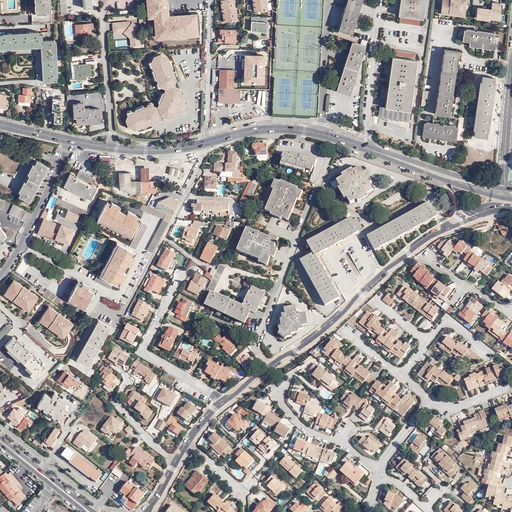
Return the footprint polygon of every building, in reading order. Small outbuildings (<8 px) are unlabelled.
[(37,0),(38,14),(36,14),(32,15),(32,23),(51,22),(50,0),(37,0)] [(59,0),(61,14),(67,14),(65,0),(59,0)] [(153,18),(156,39),(198,36),(197,13),(169,15),(168,0),(145,0),(147,18),(153,18)] [(347,0),(339,30),(352,34),(354,26),(356,21),(362,1),(361,0),(347,0)] [(402,0),(400,16),(420,19),(423,0),(402,0)] [(448,13),(448,15),(465,17),(466,0),(442,0),(441,12),(448,13)] [(499,20),(501,3),(492,2),(491,9),(477,7),(476,18),(490,20),(490,19),(499,20)] [(268,9),(267,3),(253,5),(254,11),(268,9)] [(266,33),(268,17),(251,16),(251,21),(250,31),(266,33)] [(421,19),(400,16),(399,23),(420,26),(421,19)] [(113,33),(123,33),(130,38),(130,46),(141,45),(139,30),(137,29),(139,27),(132,22),(131,23),(128,21),(112,23),(113,33)] [(93,23),(75,25),(76,34),(84,34),(83,32),(94,31),(93,23)] [(236,42),(236,29),(218,29),(218,42),(224,42),(225,41),(236,42)] [(494,37),(494,32),(476,30),(476,29),(474,29),(474,30),(466,29),(466,30),(464,30),(462,41),(469,42),(469,46),(492,49),(495,49),(496,37),(494,37)] [(11,41),(11,47),(42,45),(44,82),(57,81),(55,40),(42,40),(42,33),(7,34),(7,38),(5,38),(5,42),(11,41)] [(0,47),(11,47),(11,41),(5,42),(5,38),(7,38),(7,34),(0,34),(0,47)] [(350,95),(353,85),(354,80),(361,60),(362,56),(367,41),(362,39),(360,44),(354,42),(353,46),(352,46),(337,91),(350,95)] [(449,116),(459,51),(443,49),(434,114),(449,116)] [(416,53),(395,50),(394,57),(415,60),(416,53)] [(176,79),(168,57),(161,54),(154,57),(154,58),(151,63),(160,86),(166,89),(157,108),(151,105),(129,114),(126,120),(129,127),(136,130),(157,121),(160,115),(167,118),(174,115),(175,112),(178,113),(184,111),(186,105),(184,100),(181,99),(182,96),(180,89),(173,86),(176,79)] [(254,67),(254,70),(258,70),(259,67),(263,67),(263,57),(259,57),(259,61),(255,60),(255,57),(246,56),(246,63),(243,63),(242,69),(247,70),(247,67),(254,67)] [(387,108),(380,107),(378,117),(411,121),(412,111),(408,111),(411,85),(415,60),(394,57),(387,108)] [(74,65),(75,71),(76,80),(86,79),(85,76),(92,76),(90,64),(94,64),(94,59),(86,60),(86,64),(78,65),(78,62),(70,63),(71,65),(74,65)] [(239,102),(239,89),(238,89),(238,83),(234,83),(234,74),(234,70),(219,70),(218,102),(233,102),(239,102)] [(494,79),(482,78),(474,134),(487,136),(494,79)] [(34,88),(23,88),(23,94),(19,94),(18,105),(30,106),(30,95),(33,95),(34,88)] [(423,90),(421,105),(424,106),(425,98),(429,99),(430,91),(423,90)] [(0,106),(7,108),(8,103),(7,103),(8,99),(5,99),(6,94),(0,92),(0,106)] [(246,102),(239,102),(233,102),(235,112),(247,110),(246,102)] [(75,113),(76,118),(76,124),(89,123),(89,120),(91,120),(100,119),(99,108),(84,110),(84,103),(73,104),(74,114),(75,113)] [(54,122),(62,123),(62,112),(61,112),(62,106),(53,106),(52,106),(52,111),(54,111),(54,122)] [(424,123),(422,137),(456,142),(458,128),(456,127),(456,126),(443,124),(443,126),(439,125),(439,123),(426,122),(426,123),(424,123)] [(267,156),(267,144),(255,144),(254,144),(253,145),(253,146),(252,147),(252,148),(253,149),(254,150),(255,150),(256,150),(256,156),(267,156)] [(231,178),(242,178),(242,173),(236,173),(237,152),(228,151),(228,164),(214,163),(214,172),(232,173),(231,178)] [(306,168),(312,170),(313,167),(315,167),(317,160),(304,156),(303,157),(294,154),(294,155),(282,152),(280,158),(281,158),(280,163),(287,165),(296,168),(295,170),(304,173),(305,170),(306,168)] [(30,202),(48,166),(36,161),(18,196),(30,202)] [(141,181),(149,181),(149,172),(149,167),(140,167),(140,172),(141,181)] [(181,169),(170,167),(168,174),(180,177),(182,177),(184,172),(181,172),(181,169)] [(373,191),(370,184),(364,174),(360,167),(353,171),(343,177),(336,181),(340,187),(338,189),(344,199),(346,198),(350,204),(357,200),(367,194),(373,191)] [(343,177),(353,171),(352,169),(342,175),(343,177)] [(94,178),(79,170),(76,176),(72,174),(73,172),(71,171),(63,186),(91,200),(99,184),(94,182),(92,185),(91,185),(94,178)] [(134,187),(134,181),(131,181),(130,172),(119,173),(119,188),(130,193),(130,187),(134,187)] [(364,174),(370,184),(372,183),(366,172),(364,174)] [(212,177),(206,177),(205,190),(217,190),(217,183),(212,182),(212,177)] [(154,193),(156,193),(156,181),(149,181),(141,181),(134,181),(134,187),(130,187),(130,193),(154,193)] [(297,190),(298,188),(281,181),(280,183),(277,182),(274,190),(276,191),(267,212),(286,219),(290,212),(291,212),(293,207),(292,206),(295,199),(299,200),(302,192),(297,190)] [(242,203),(248,207),(251,200),(258,186),(250,182),(240,202),(242,203)] [(12,190),(0,184),(0,192),(9,196),(12,190)] [(154,209),(172,215),(179,201),(169,197),(158,201),(154,209)] [(79,215),(84,217),(86,211),(58,198),(55,204),(68,210),(65,217),(76,222),(79,215)] [(135,219),(136,216),(137,215),(128,211),(126,214),(118,210),(120,207),(111,202),(111,203),(110,206),(106,203),(97,220),(130,238),(139,221),(135,219)] [(229,204),(197,202),(197,205),(192,205),(191,208),(194,208),(193,213),(202,213),(202,212),(206,212),(206,214),(216,215),(216,213),(223,213),(223,212),(229,212),(229,204)] [(438,217),(438,216),(430,202),(367,237),(375,251),(383,247),(383,248),(387,246),(386,245),(401,237),(401,238),(405,236),(404,235),(416,228),(416,230),(420,228),(419,227),(434,218),(434,220),(438,217)] [(27,210),(13,204),(8,214),(22,220),(27,210)] [(154,209),(147,206),(142,204),(140,209),(144,212),(163,219),(146,250),(152,253),(159,241),(172,215),(154,209)] [(37,234),(43,236),(50,219),(53,214),(44,211),(39,220),(42,221),(37,234)] [(325,306),(339,298),(335,291),(336,290),(334,287),(333,287),(327,276),(328,275),(326,271),(325,272),(320,264),(321,263),(319,259),(318,260),(316,256),(322,252),(322,253),(326,251),(326,250),(337,244),(338,245),(341,243),(341,242),(356,234),(356,235),(360,233),(359,232),(363,230),(356,217),(352,220),(351,218),(306,242),(310,249),(305,251),(308,256),(300,261),(325,306)] [(50,219),(43,236),(54,241),(55,238),(58,239),(69,243),(74,229),(61,224),(57,234),(52,232),(56,222),(50,219)] [(135,249),(147,226),(141,223),(129,246),(135,249)] [(201,227),(193,224),(191,224),(190,228),(186,227),(183,235),(187,237),(185,243),(192,245),(194,239),(196,240),(201,227)] [(220,227),(217,226),(213,234),(222,239),(224,235),(227,236),(230,231),(228,230),(229,228),(225,226),(224,227),(221,225),(220,227)] [(267,264),(271,256),(274,248),(278,238),(270,235),(268,239),(261,236),(255,234),(256,232),(248,229),(239,252),(247,255),(247,253),(260,259),(259,261),(267,264)] [(371,272),(374,275),(381,268),(362,234),(321,256),(346,301),(354,294),(351,290),(359,283),(344,254),(346,253),(348,252),(363,279),(371,272)] [(463,244),(460,241),(456,246),(455,248),(454,249),(458,252),(461,255),(463,252),(467,255),(470,251),(472,249),(464,243),(463,244)] [(131,255),(133,251),(116,242),(99,276),(97,275),(94,281),(110,289),(113,283),(116,284),(118,280),(120,281),(121,282),(126,273),(122,271),(127,263),(130,265),(134,257),(133,256),(131,255)] [(443,255),(447,258),(453,251),(454,249),(455,248),(451,246),(452,245),(448,242),(446,245),(442,242),(437,248),(442,251),(441,251),(444,253),(443,255)] [(201,258),(211,263),(218,248),(208,243),(201,258)] [(169,268),(172,262),(176,254),(166,249),(157,266),(166,271),(168,267),(169,268)] [(478,257),(470,251),(467,255),(464,260),(468,263),(472,266),(475,268),(482,259),(478,257)] [(480,271),(487,276),(489,274),(491,270),(488,267),(489,265),(485,262),(486,260),(483,258),(482,259),(475,268),(480,271)] [(225,267),(219,264),(216,270),(213,277),(211,281),(207,290),(211,292),(205,304),(245,323),(250,311),(255,313),(264,293),(252,288),(243,307),(213,293),(225,267)] [(416,280),(420,283),(427,274),(423,271),(420,269),(419,269),(415,266),(410,272),(414,275),(413,277),(416,279),(416,280)] [(211,281),(213,277),(210,274),(207,272),(204,276),(211,281)] [(427,274),(420,283),(424,286),(428,289),(430,285),(434,288),(438,282),(435,279),(434,280),(431,277),(427,274)] [(510,290),(511,291),(511,277),(509,275),(504,280),(503,280),(501,283),(510,290)] [(159,280),(159,279),(153,276),(147,288),(146,287),(144,291),(151,295),(153,291),(157,294),(163,283),(159,280)] [(192,286),(190,284),(187,291),(198,296),(200,291),(201,292),(207,281),(197,276),(192,286)] [(165,282),(159,279),(159,280),(163,283),(157,294),(159,295),(165,282)] [(4,294),(28,311),(30,308),(32,306),(38,297),(14,280),(4,294)] [(42,294),(58,305),(61,299),(67,302),(68,300),(84,309),(91,297),(92,298),(94,293),(93,292),(94,292),(88,289),(89,286),(82,282),(82,283),(78,281),(71,294),(65,291),(61,299),(47,289),(45,291),(42,294)] [(504,299),(510,290),(501,283),(498,281),(492,290),(504,299)] [(431,291),(431,292),(434,295),(435,295),(439,297),(443,300),(450,291),(446,288),(445,289),(442,286),(443,285),(438,282),(434,288),(431,291)] [(404,286),(398,293),(404,297),(402,299),(406,302),(408,300),(414,292),(410,289),(409,290),(404,286)] [(419,296),(414,292),(408,300),(413,304),(419,296)] [(387,295),(383,300),(389,305),(394,300),(387,295)] [(428,304),(419,296),(413,304),(411,306),(415,308),(416,307),(422,312),(428,304)] [(479,310),(481,311),(483,307),(471,298),(469,301),(470,302),(466,307),(476,315),(479,310)] [(180,316),(179,315),(177,318),(184,322),(189,311),(193,303),(184,299),(182,303),(184,305),(186,305),(180,316)] [(432,299),(431,300),(436,304),(440,307),(441,306),(432,299)] [(149,304),(139,300),(133,311),(134,311),(131,316),(142,321),(148,309),(147,308),(149,304)] [(444,303),(441,307),(449,313),(452,309),(444,303)] [(433,308),(428,304),(422,312),(427,316),(433,308)] [(39,320),(44,324),(47,323),(56,319),(64,317),(49,306),(39,320)] [(294,331),(299,330),(303,330),(302,326),(302,324),(301,318),(304,318),(303,314),(297,315),(296,306),(286,308),(287,313),(281,314),(283,324),(280,324),(281,327),(278,327),(279,332),(287,338),(292,337),(291,334),(294,334),(294,333),(294,331)] [(470,324),(473,321),(472,320),(476,315),(466,307),(462,313),(461,312),(458,315),(470,324)] [(438,312),(433,308),(427,316),(432,320),(438,312)] [(485,320),(483,322),(486,325),(485,327),(489,330),(491,328),(497,320),(493,317),(486,311),(481,316),(485,320)] [(367,312),(360,321),(370,329),(376,321),(379,318),(375,315),(374,316),(374,317),(371,315),(367,312)] [(47,323),(44,324),(64,338),(74,324),(64,317),(56,319),(47,323)] [(506,323),(499,317),(497,319),(501,322),(500,323),(504,326),(506,323)] [(76,359),(88,366),(111,326),(98,319),(76,359)] [(497,319),(497,320),(491,328),(498,334),(497,335),(500,338),(505,333),(505,332),(501,329),(504,326),(500,323),(501,322),(497,319)] [(370,329),(360,321),(359,323),(369,331),(370,329)] [(370,329),(369,331),(374,334),(377,330),(380,327),(381,325),(376,321),(370,329)] [(0,341),(11,329),(7,324),(0,331),(0,341)] [(135,335),(137,336),(139,331),(127,325),(120,339),(126,342),(126,341),(131,343),(135,335)] [(162,346),(170,350),(180,332),(169,327),(165,336),(164,336),(163,336),(162,337),(162,338),(162,339),(162,340),(165,341),(162,346)] [(187,332),(184,336),(190,339),(195,329),(192,327),(189,333),(187,332)] [(377,330),(374,334),(378,338),(380,335),(381,335),(383,332),(385,331),(380,327),(377,330)] [(378,338),(377,340),(376,341),(380,344),(381,343),(384,345),(395,331),(392,328),(388,333),(387,335),(383,332),(381,335),(380,335),(378,338)] [(489,330),(488,332),(499,340),(500,339),(500,338),(497,335),(498,334),(491,328),(489,330)] [(399,334),(395,331),(384,345),(392,351),(395,347),(395,346),(397,343),(394,340),(395,339),(399,334)] [(230,338),(227,334),(222,339),(216,333),(211,337),(217,344),(218,343),(223,348),(222,349),(229,357),(237,349),(231,343),(232,342),(229,339),(230,338)] [(508,346),(511,348),(511,347),(511,346),(511,334),(511,333),(509,336),(505,333),(500,338),(500,339),(504,342),(503,343),(507,346),(508,346)] [(132,345),(137,336),(135,335),(131,343),(126,341),(126,342),(132,345)] [(17,340),(13,336),(5,345),(8,349),(7,350),(18,361),(20,359),(26,365),(24,367),(30,373),(29,374),(35,380),(44,370),(42,368),(45,365),(42,363),(41,364),(39,361),(40,360),(24,345),(23,346),(21,344),(22,343),(18,339),(17,340)] [(443,342),(441,345),(446,349),(452,341),(447,337),(446,338),(443,336),(440,340),(443,342)] [(330,359),(332,356),(337,349),(338,350),(342,345),(342,344),(339,342),(338,343),(336,342),(332,339),(322,353),(330,359)] [(170,352),(170,350),(162,346),(165,341),(162,340),(159,347),(170,352)] [(395,347),(392,351),(391,352),(396,356),(397,354),(398,353),(402,348),(404,345),(399,341),(397,343),(395,346),(395,347)] [(452,341),(446,349),(451,353),(451,352),(453,351),(455,347),(456,345),(452,341)] [(458,342),(456,345),(455,347),(453,351),(457,354),(463,346),(458,342)] [(405,343),(404,345),(402,348),(398,353),(403,357),(410,347),(405,343)] [(332,356),(337,360),(338,359),(341,355),(343,354),(339,351),(344,346),(342,345),(338,350),(337,349),(332,356)] [(468,350),(463,346),(457,354),(462,358),(464,356),(468,350)] [(469,349),(468,350),(464,356),(475,365),(480,358),(469,349)] [(120,354),(113,350),(108,359),(115,363),(116,362),(124,367),(129,357),(121,353),(120,354)] [(187,353),(188,351),(184,350),(179,359),(187,363),(188,361),(193,363),(196,358),(197,358),(199,354),(192,351),(192,353),(191,355),(187,353)] [(245,356),(242,353),(235,359),(238,363),(241,361),(244,366),(246,365),(248,368),(253,364),(247,355),(245,356)] [(338,359),(337,360),(335,363),(340,367),(341,365),(342,364),(346,359),(341,355),(338,359)] [(357,355),(352,361),(346,369),(344,371),(348,374),(349,373),(353,376),(354,374),(357,371),(356,371),(358,368),(355,365),(356,363),(360,358),(357,355)] [(347,357),(346,359),(342,364),(341,365),(346,369),(352,361),(347,357)] [(135,361),(131,367),(135,370),(136,369),(139,371),(138,373),(146,378),(145,379),(147,380),(145,382),(150,385),(156,376),(135,361)] [(216,377),(221,368),(209,361),(206,365),(209,366),(205,372),(212,376),(215,378),(216,377)] [(72,370),(65,364),(62,362),(56,368),(60,371),(63,368),(69,372),(72,370)] [(319,382),(326,373),(314,363),(309,370),(314,374),(312,375),(316,378),(315,379),(319,382)] [(425,365),(419,373),(425,378),(433,367),(431,365),(430,366),(426,363),(425,365)] [(497,365),(493,367),(497,378),(506,374),(502,365),(498,367),(497,365)] [(360,366),(358,368),(356,371),(357,371),(354,374),(359,378),(365,370),(360,366)] [(222,367),(221,368),(216,377),(220,379),(227,383),(231,377),(229,376),(231,372),(222,367)] [(433,367),(425,378),(429,381),(430,379),(432,377),(437,370),(433,367)] [(493,367),(485,370),(486,372),(490,381),(494,379),(495,381),(498,380),(497,378),(493,367)] [(105,385),(111,389),(115,384),(113,383),(117,378),(105,368),(99,376),(102,378),(100,381),(105,385)] [(438,369),(437,370),(432,377),(436,381),(438,379),(440,376),(440,375),(442,373),(438,369)] [(73,389),(79,381),(64,370),(61,375),(59,374),(56,378),(68,387),(69,385),(73,389)] [(370,374),(365,370),(359,378),(364,382),(365,381),(369,375),(370,374)] [(443,371),(442,373),(440,375),(440,376),(438,379),(442,383),(449,375),(443,371)] [(477,378),(478,383),(479,384),(485,382),(485,383),(490,381),(486,372),(482,374),(482,373),(476,375),(477,378)] [(335,380),(326,373),(319,382),(323,384),(325,382),(330,386),(328,389),(333,392),(337,387),(333,383),(335,380)] [(469,376),(470,378),(471,380),(473,385),(478,383),(477,378),(476,375),(475,374),(469,376)] [(377,381),(369,375),(365,381),(369,384),(371,386),(372,387),(377,381)] [(454,379),(449,375),(442,383),(447,387),(454,379)] [(471,380),(470,378),(464,380),(468,389),(474,387),(473,385),(471,380)] [(382,385),(377,381),(372,387),(370,389),(376,393),(382,385)] [(383,384),(382,385),(376,393),(375,395),(378,398),(379,396),(383,399),(394,385),(391,382),(387,387),(383,384)] [(397,387),(394,385),(383,399),(382,400),(385,403),(386,402),(390,405),(390,404),(396,396),(393,394),(393,392),(397,387)] [(171,408),(178,396),(163,388),(157,401),(171,408)] [(147,400),(135,392),(132,392),(128,398),(133,402),(135,399),(139,402),(134,408),(141,413),(140,414),(144,417),(143,418),(147,421),(154,412),(144,405),(147,400)] [(302,405),(306,407),(308,402),(310,397),(297,392),(294,399),(297,400),(303,403),(302,405)] [(56,416),(58,418),(61,420),(66,414),(67,414),(69,410),(64,406),(66,405),(57,401),(54,404),(53,406),(48,402),(49,401),(51,398),(45,393),(41,396),(41,397),(37,403),(38,403),(42,406),(44,408),(48,410),(52,413),(56,416)] [(361,401),(362,401),(352,393),(350,396),(346,393),(341,399),(345,402),(344,403),(351,408),(354,405),(357,407),(361,401)] [(50,402),(49,401),(48,402),(53,406),(54,404),(52,403),(57,396),(54,394),(51,397),(52,398),(50,402)] [(405,395),(401,400),(395,408),(394,409),(403,416),(415,401),(411,398),(410,399),(405,395)] [(401,400),(396,396),(390,404),(395,408),(401,400)] [(253,409),(266,417),(269,412),(272,407),(268,405),(267,406),(258,401),(253,409)] [(365,405),(361,401),(357,407),(356,408),(361,413),(359,416),(363,419),(365,416),(368,419),(375,410),(366,404),(365,405)] [(306,407),(304,413),(314,417),(315,414),(318,415),(319,413),(322,407),(308,402),(306,407)] [(197,409),(188,403),(184,409),(182,408),(178,414),(186,420),(190,414),(192,415),(197,409)] [(507,407),(508,407),(507,404),(500,407),(504,416),(509,414),(507,407)] [(504,416),(500,407),(494,409),(499,421),(505,419),(504,416)] [(18,425),(17,426),(22,430),(27,423),(29,424),(28,426),(32,429),(36,423),(32,420),(31,421),(22,414),(25,411),(21,408),(19,412),(13,408),(7,416),(11,419),(18,425)] [(479,429),(485,427),(490,425),(484,410),(479,412),(479,413),(474,415),(475,418),(478,425),(477,426),(478,427),(479,429)] [(266,417),(263,421),(276,429),(279,424),(280,423),(282,420),(269,412),(266,417)] [(317,418),(316,423),(329,429),(331,425),(333,418),(319,413),(318,415),(317,418)] [(240,428),(245,424),(235,415),(227,423),(228,423),(233,429),(237,432),(240,428)] [(115,419),(112,416),(103,427),(109,432),(110,431),(114,434),(124,421),(118,416),(115,419)] [(385,431),(383,433),(387,437),(396,427),(384,417),(376,427),(379,430),(381,428),(385,431)] [(428,423),(433,427),(438,421),(433,417),(428,423)] [(478,425),(475,418),(469,420),(473,429),(478,427),(477,426),(478,425)] [(169,419),(166,423),(171,426),(169,429),(178,435),(181,430),(183,427),(178,424),(174,421),(173,421),(172,421),(169,419)] [(469,436),(467,432),(466,429),(463,423),(462,419),(458,421),(460,426),(461,429),(460,430),(456,431),(460,440),(469,436)] [(473,429),(469,420),(463,423),(466,429),(467,432),(473,429)] [(433,427),(438,430),(440,427),(441,428),(442,427),(443,425),(438,421),(433,427)] [(276,429),(274,432),(285,439),(290,431),(286,428),(279,424),(276,429)] [(129,426),(125,430),(129,434),(133,431),(129,426)] [(109,432),(103,427),(101,431),(106,435),(107,433),(110,436),(112,433),(110,431),(109,432)] [(438,430),(435,434),(440,439),(441,438),(442,436),(443,435),(446,431),(442,427),(441,428),(440,427),(438,430)] [(60,431),(54,428),(47,438),(46,437),(44,440),(53,446),(58,439),(56,437),(60,431)] [(91,435),(84,430),(82,433),(81,433),(75,440),(82,445),(83,446),(84,444),(90,449),(96,441),(90,437),(91,435)] [(261,444),(267,438),(258,430),(250,439),(253,442),(255,441),(258,444),(259,442),(261,444)] [(210,445),(212,448),(221,439),(215,433),(209,439),(212,443),(211,444),(210,445)] [(420,434),(411,445),(419,453),(423,448),(424,448),(426,445),(423,443),(426,440),(420,434)] [(510,447),(511,447),(511,437),(503,435),(501,441),(503,441),(502,445),(510,447)] [(367,440),(364,438),(363,437),(358,442),(362,446),(363,445),(369,451),(371,449),(374,453),(382,445),(378,441),(377,442),(370,436),(368,439),(367,440)] [(275,447),(267,438),(261,444),(258,447),(262,451),(263,449),(266,452),(268,454),(275,447)] [(221,455),(224,458),(231,451),(227,448),(229,446),(221,439),(212,448),(220,455),(221,455)] [(308,451),(310,444),(311,444),(307,442),(307,444),(297,440),(294,450),(303,453),(305,450),(308,451)] [(325,450),(325,449),(321,448),(320,448),(310,444),(308,451),(306,455),(320,461),(325,450)] [(507,451),(508,451),(510,447),(502,445),(500,444),(499,444),(498,447),(496,447),(494,452),(504,455),(505,455),(506,455),(507,451)] [(419,453),(411,445),(409,448),(418,455),(419,453)] [(133,451),(129,449),(123,457),(127,460),(131,454),(134,457),(129,463),(135,467),(138,463),(144,467),(147,463),(151,466),(154,461),(148,456),(136,447),(133,451)] [(61,456),(64,458),(70,450),(67,448),(61,456)] [(244,466),(246,469),(247,469),(254,460),(241,449),(240,450),(236,454),(239,457),(238,459),(237,460),(244,466)] [(102,475),(70,450),(64,458),(95,481),(96,483),(102,475)] [(336,454),(325,450),(320,461),(328,464),(329,462),(333,463),(336,454)] [(450,459),(450,458),(443,451),(440,454),(437,451),(432,456),(440,463),(439,464),(442,467),(450,459)] [(491,461),(510,466),(510,464),(505,463),(504,463),(503,463),(504,460),(502,460),(504,455),(494,452),(492,452),(491,457),(492,458),(491,461)] [(286,456),(281,462),(289,470),(290,469),(291,470),(289,472),(296,479),(303,471),(286,456)] [(440,463),(432,456),(431,457),(439,464),(440,463)] [(415,471),(416,470),(404,459),(397,466),(406,474),(407,473),(410,476),(415,471)] [(459,467),(450,459),(442,467),(441,468),(445,472),(446,471),(452,476),(457,471),(456,470),(459,467)] [(509,468),(510,466),(491,461),(491,465),(489,464),(487,470),(496,473),(498,473),(499,473),(500,468),(501,468),(502,466),(504,466),(504,467),(509,468)] [(289,470),(281,462),(280,463),(289,472),(291,470),(290,469),(289,470)] [(355,469),(348,462),(340,471),(345,475),(347,477),(355,469)] [(396,467),(405,476),(406,474),(397,466),(396,467)] [(365,475),(358,468),(356,467),(355,469),(347,477),(345,475),(344,477),(348,480),(349,479),(356,485),(365,475)] [(115,468),(112,473),(119,478),(122,474),(115,468)] [(336,474),(333,470),(327,477),(330,480),(332,478),(336,474)] [(494,482),(495,482),(496,478),(495,477),(496,473),(487,470),(485,470),(483,475),(485,475),(484,479),(487,480),(494,482)] [(193,476),(188,482),(189,483),(186,487),(196,496),(208,482),(203,477),(197,471),(193,475),(193,476)] [(418,473),(415,471),(410,476),(409,477),(412,480),(413,479),(416,482),(422,487),(427,481),(419,472),(418,473)] [(0,485),(0,488),(7,497),(11,501),(12,500),(17,506),(26,496),(6,473),(0,478),(0,485)] [(275,491),(279,494),(286,486),(281,482),(280,484),(271,476),(265,483),(268,486),(267,487),(273,492),(275,491)] [(420,488),(422,487),(416,482),(413,479),(412,480),(420,488)] [(497,492),(498,487),(493,486),(493,485),(494,482),(487,480),(485,484),(489,485),(486,495),(490,496),(489,498),(495,499),(496,493),(497,492)] [(128,482),(120,492),(125,495),(120,502),(133,511),(145,494),(128,482)] [(466,483),(461,489),(465,492),(463,494),(461,496),(469,504),(473,500),(468,496),(476,487),(470,482),(467,484),(466,483)] [(321,499),(326,493),(319,486),(318,487),(314,484),(306,492),(310,496),(312,494),(316,498),(318,496),(321,499)] [(388,492),(384,500),(391,502),(393,504),(391,506),(396,510),(404,502),(397,496),(396,497),(394,496),(394,494),(388,492)] [(505,496),(506,494),(502,493),(501,494),(496,493),(495,499),(494,501),(493,505),(499,506),(499,504),(503,505),(505,496)] [(218,511),(224,504),(221,502),(222,501),(215,495),(208,502),(218,511)] [(511,498),(509,498),(509,497),(505,496),(503,505),(502,507),(506,508),(506,510),(511,511),(511,507),(511,498)] [(331,511),(332,511),(333,511),(338,511),(341,509),(334,502),(334,501),(330,497),(321,506),(327,511),(331,511)] [(262,503),(257,509),(254,511),(269,511),(272,510),(271,509),(275,506),(267,499),(264,502),(263,502),(262,503)] [(341,509),(343,507),(335,500),(334,501),(334,502),(341,509)] [(462,511),(463,511),(451,501),(448,504),(449,505),(444,510),(445,511),(462,511)] [(235,511),(232,508),(226,503),(224,504),(218,511),(217,511),(235,511)] [(308,508),(303,503),(300,506),(296,503),(290,510),(292,511),(302,511),(304,510),(306,511),(308,508)]
